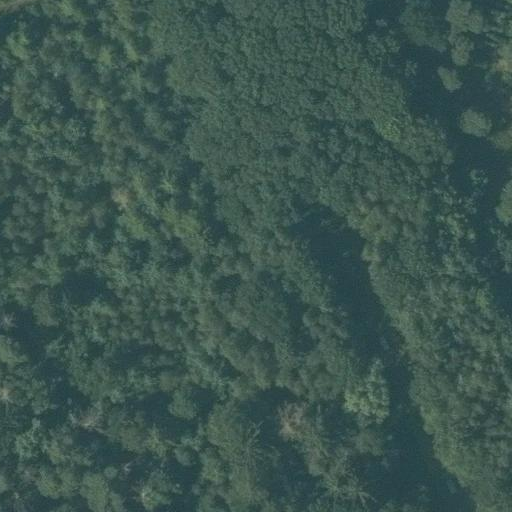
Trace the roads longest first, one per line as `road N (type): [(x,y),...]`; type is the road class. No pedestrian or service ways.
road 1 (track): [(379,0),(511,304)]
road 2 (track): [(409,0),(395,28),(511,105)]
